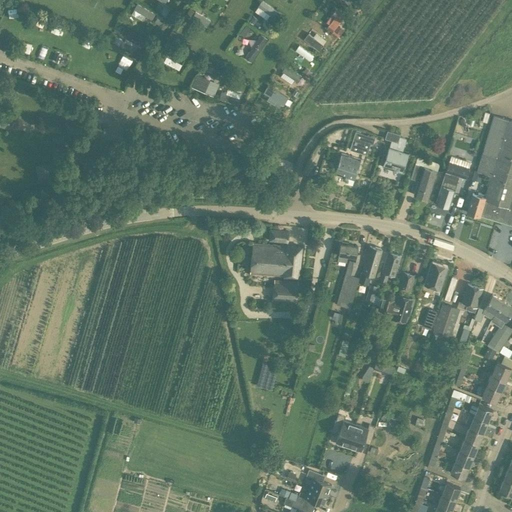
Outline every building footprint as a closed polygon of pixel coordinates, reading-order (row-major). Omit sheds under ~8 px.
[(356,12),(360,5),(354,0),(349,7),(356,12)] [(137,3),(132,14),(150,23),(156,11),(137,3)] [(338,10),(335,8),(326,21),(329,23),(326,29),(332,33),(338,37),(343,30),(337,25),(344,14),(339,10),(338,10)] [(246,24),(240,33),(244,36),(250,27),(246,24)] [(246,56),(253,61),(268,36),(260,32),(246,56)] [(313,38),(311,43),(319,47),(322,42),(313,38)] [(44,60),(48,50),(40,47),(37,57),(44,60)] [(54,61),(64,65),(67,57),(57,54),(54,61)] [(180,68),(182,63),(167,56),(165,61),(180,68)] [(213,94),(218,83),(196,73),(191,85),(213,94)] [(19,82),(15,93),(26,97),(30,85),(19,82)] [(43,98),(42,106),(49,108),(51,100),(43,98)] [(476,170),(473,170),(471,179),(480,181),(482,173),(490,175),(483,196),(482,196),(483,193),(478,192),(477,194),(472,193),(466,211),(479,216),(480,215),(511,224),(511,120),(493,114),(476,170)] [(408,151),(395,148),(400,134),(387,130),(384,138),(391,140),(389,145),(388,145),(382,166),(401,172),(408,151)] [(372,144),(374,137),(355,131),(353,136),(349,149),(366,154),(370,143),(372,144)] [(353,179),(360,159),(341,153),(334,173),(353,179)] [(418,180),(414,194),(428,198),(437,170),(439,163),(417,156),(415,163),(410,177),(418,180)] [(465,178),(469,167),(448,160),(441,184),(435,202),(448,206),(454,188),(449,187),(453,174),(465,178)] [(36,166),(38,178),(59,174),(57,162),(36,166)] [(288,230),(270,228),(269,229),(268,239),(268,240),(269,240),(287,242),(288,230)] [(285,245),(253,242),(249,270),(283,272),(282,276),(298,277),(301,246),(285,244),(285,245)] [(350,308),(358,281),(359,276),(353,275),(358,260),(359,253),(356,253),(357,245),(340,243),(337,260),(346,261),(347,255),(352,256),(352,259),(348,259),(345,273),(336,303),(350,308)] [(360,272),(359,276),(358,281),(368,284),(370,275),(374,276),(381,249),(369,245),(361,272),(360,272)] [(388,251),(378,281),(385,283),(388,273),(394,275),(401,255),(388,251)] [(440,288),(447,267),(431,261),(424,283),(440,288)] [(402,271),(398,285),(410,289),(415,275),(402,271)] [(450,299),(458,276),(453,274),(444,297),(450,299)] [(298,281),(298,280),(274,279),(271,302),(295,304),(297,288),(298,281)] [(459,322),(458,322),(461,313),(462,314),(463,310),(464,311),(465,308),(474,311),(476,306),(482,288),(467,283),(461,301),(458,300),(456,307),(441,302),(431,332),(432,333),(423,361),(428,362),(432,348),(444,352),(446,348),(441,346),(444,336),(450,338),(453,339),(459,322)] [(372,301),(376,286),(370,284),(365,299),(364,305),(370,307),(371,301),(372,301)] [(394,299),(385,296),(380,310),(390,313),(389,316),(407,322),(414,299),(396,293),(394,299)] [(478,307),(474,319),(477,320),(480,321),(483,313),(491,318),(502,300),(492,293),(484,306),(483,309),(478,307)] [(492,348),(507,325),(503,322),(505,320),(511,308),(511,306),(502,300),(491,318),(490,320),(487,326),(495,331),(487,343),(486,344),(492,348)] [(430,328),(436,311),(428,308),(423,326),(430,328)] [(511,329),(511,328),(507,325),(492,348),(498,351),(499,350),(511,329)] [(458,344),(462,346),(468,330),(463,328),(458,344)] [(348,340),(342,339),(338,353),(345,355),(348,340)] [(467,348),(463,360),(467,362),(472,350),(467,348)] [(511,364),(511,359),(509,357),(508,357),(504,354),(500,362),(511,367),(511,364)] [(463,360),(459,372),(463,374),(467,362),(463,360)] [(505,379),(511,367),(500,362),(497,361),(491,372),(505,379)] [(394,370),(394,363),(376,362),(375,370),(394,370)] [(369,364),(362,376),(367,380),(375,367),(369,364)] [(403,372),(405,367),(398,364),(396,370),(403,372)] [(463,374),(459,372),(455,384),(459,385),(463,374)] [(491,372),(486,383),(500,390),(505,379),(491,372)] [(495,402),(500,390),(486,383),(481,395),(495,402)] [(451,395),(447,405),(453,407),(456,397),(451,395)] [(492,409),(478,403),(473,415),(487,421),(492,409)] [(449,418),(453,407),(447,405),(443,416),(449,418)] [(336,443),(348,447),(355,424),(343,420),(344,416),(338,414),(333,429),(339,431),(336,443)] [(473,415),(468,426),(482,432),(487,421),(473,415)] [(443,416),(439,428),(445,430),(449,418),(443,416)] [(355,424),(348,447),(360,451),(364,439),(370,441),(375,426),(369,424),(367,428),(355,424)] [(468,426),(464,437),(478,443),(482,432),(468,426)] [(441,442),(445,430),(439,428),(435,440),(441,442)] [(464,437),(459,450),(472,455),(478,443),(464,437)] [(435,440),(431,452),(437,454),(441,442),(435,440)] [(459,450),(454,461),(468,467),(472,455),(459,450)] [(431,452),(427,463),(433,465),(437,454),(431,452)] [(468,467),(454,461),(450,472),(463,477),(468,467)] [(511,467),(508,466),(503,478),(511,481),(511,467)] [(312,477),(308,487),(327,494),(331,484),(322,480),(325,475),(308,468),(306,474),(312,477)] [(288,471),(285,477),(293,480),(295,474),(288,471)] [(420,486),(426,488),(429,478),(423,476),(420,486)] [(511,494),(511,481),(503,478),(498,489),(511,495),(511,494)] [(446,482),(441,494),(455,499),(460,487),(446,482)] [(422,498),(426,488),(420,486),(416,496),(422,498)] [(296,500),(310,506),(312,500),(323,504),(327,494),(308,487),(304,496),(298,494),(296,500)] [(451,510),(455,499),(441,494),(437,504),(451,510)] [(308,511),(307,511),(310,506),(296,500),(285,496),(283,503),(284,503),(283,505),(290,508),(288,511),(308,511)] [(416,496),(412,508),(418,510),(422,498),(416,496)]
